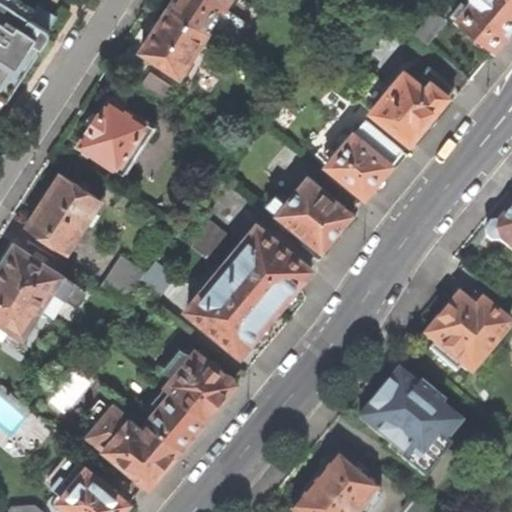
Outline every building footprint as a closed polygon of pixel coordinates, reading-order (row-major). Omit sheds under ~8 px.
[(0,0),(0,107),(1,108),(31,63),(51,32),(47,30),(53,21),(32,7),(36,1),(39,3),(41,0),(0,0)] [(174,0),(170,7),(210,33),(225,9),(230,0),(174,0)] [(511,0),(473,0),(458,19),(495,50),(511,29),(511,0)] [(57,15),(39,3),(36,1),(32,7),(53,21),(57,15)] [(181,77),(210,33),(170,7),(152,36),(142,51),(181,77)] [(250,25),(225,9),(210,33),(234,49),(250,25)] [(416,34),(427,43),(445,21),(434,12),(416,34)] [(432,82),(448,95),(454,87),(430,67),(418,81),(427,88),(432,82)] [(381,83),(385,86),(396,73),(392,70),(381,83)] [(166,100),(175,87),(152,71),(143,84),(166,100)] [(450,96),(448,95),(432,82),(427,88),(418,81),(405,72),(401,77),(396,73),(385,86),(390,90),(371,112),(411,144),(425,127),(432,126),(434,123),(437,120),(436,113),(450,96)] [(352,95),(371,112),(390,90),(385,86),(381,83),(371,73),(352,95)] [(138,139),(147,125),(126,110),(124,105),(117,99),(115,98),(112,100),(110,99),(101,113),(99,113),(93,122),(88,130),(89,132),(80,145),(118,170),(127,156),(134,160),(144,143),(138,139)] [(366,120),(351,137),(332,160),(329,165),(366,196),(374,187),(377,189),(380,189),(385,186),(387,183),(387,178),(385,174),(404,151),(366,120)] [(332,160),(351,137),(344,130),(324,154),(332,160)] [(298,188),(286,203),(278,212),(322,250),(331,239),(335,242),(341,235),(347,227),(343,224),(352,214),(309,178),(308,177),(303,173),(294,184),(298,188)] [(67,252),(101,200),(62,174),(44,201),(28,226),(67,252)] [(278,212),(286,203),(276,194),(268,204),(278,212)] [(500,240),(511,250),(511,207),(506,214),(498,223),(491,223),(487,229),(488,236),(494,241),(500,240)] [(189,238),(223,267),(238,249),(226,239),(229,235),(206,217),(189,238)] [(258,225),(238,249),(223,267),(276,312),(285,301),(291,306),(295,300),(300,295),(295,290),(312,270),(258,225)] [(53,317),(75,283),(15,245),(5,260),(0,267),(0,282),(41,309),(53,317)] [(108,277),(131,291),(147,271),(121,256),(108,277)] [(188,309),(241,354),(258,334),(263,339),(268,334),(273,328),(267,323),(276,312),(223,267),(217,275),(224,281),(208,300),(201,294),(188,309)] [(217,275),(201,294),(208,300),(224,281),(217,275)] [(122,302),(131,291),(108,277),(100,289),(122,302)] [(0,321),(11,328),(24,336),(41,309),(0,282),(0,321)] [(424,337),(433,344),(460,367),(470,374),(471,373),(485,357),(508,328),(510,326),(474,296),(467,305),(457,296),(441,317),(424,337)] [(0,336),(4,339),(11,328),(0,321),(0,336)] [(511,331),(508,328),(485,357),(489,360),(511,332),(511,331)] [(456,373),(460,367),(433,344),(428,350),(456,373)] [(166,386),(173,391),(206,420),(221,402),(237,384),(197,350),(191,357),(174,377),(166,386)] [(166,369),(174,377),(191,357),(182,350),(166,369)] [(495,365),(489,360),(485,357),(471,373),(482,381),(495,365)] [(364,423),(415,465),(454,418),(429,397),(433,392),(421,382),(417,387),(404,376),(384,400),(364,423)] [(173,391),(148,420),(182,449),(194,434),(206,420),(173,391)] [(89,413),(101,423),(112,410),(100,400),(89,413)] [(89,436),(150,487),(166,468),(182,449),(148,420),(141,430),(114,407),(112,410),(101,423),(89,436)] [(359,511),(377,492),(362,479),(364,477),(353,468),(351,470),(337,458),(324,474),(320,471),(309,484),(301,494),(305,497),(292,511),(359,511)] [(65,481),(72,486),(86,470),(80,464),(65,481)] [(87,468),(86,470),(72,486),(63,497),(59,501),(70,511),(128,511),(128,510),(126,507),(129,504),(87,468)] [(63,497),(72,486),(65,481),(56,491),(63,497)] [(428,511),(414,500),(403,511),(428,511)]
